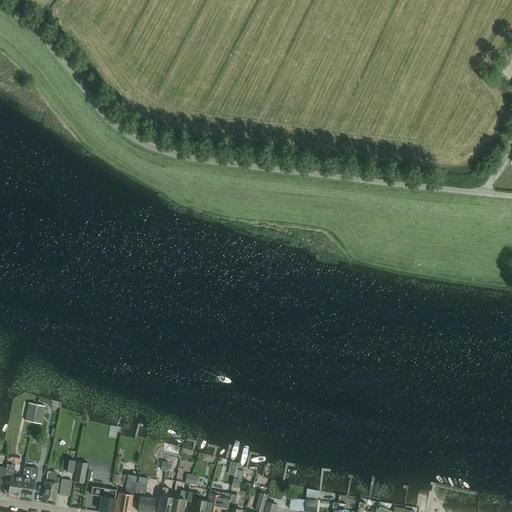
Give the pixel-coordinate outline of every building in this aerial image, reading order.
[(33,422),(36,404),(29,403),(25,420),(33,422)] [(45,406),(36,404),(33,422),(42,424),(45,406)] [(69,471),(75,472),(77,460),(71,459),(69,471)] [(74,481),(84,483),(87,463),(78,461),(74,481)] [(227,474),(234,476),(235,469),(237,470),(238,464),(231,462),(227,474)] [(14,465),(7,464),(6,469),(4,480),(10,481),(8,494),(20,496),(23,478),(25,467),(24,467),(22,478),(15,477),(16,472),(13,472),(14,465)] [(25,467),(23,478),(20,496),(32,497),(35,480),(36,480),(38,469),(25,467)] [(192,483),(193,479),(183,477),(184,469),(177,468),(175,480),(192,483)] [(235,469),(234,476),(233,479),(241,481),(244,472),(237,470),(235,469)] [(46,477),(46,481),(43,498),(56,501),(57,493),(59,494),(59,495),(70,496),(73,480),(62,479),(62,478),(47,476),(47,477),(46,477)] [(141,482),(141,483),(139,493),(139,496),(140,496),(137,511),(140,511),(152,511),(155,499),(144,497),(148,478),(139,477),(138,482),(141,482)] [(126,489),(125,494),(119,493),(116,511),(129,511),(132,495),(133,492),(139,493),(141,483),(131,481),(130,489),(126,489)] [(99,511),(103,511),(113,511),(117,490),(92,486),(91,495),(101,497),(99,511)] [(170,511),(174,493),(168,492),(169,488),(162,487),(158,511),(170,511)] [(307,489),(306,495),(305,500),(290,498),(289,509),(303,511),(307,511),(308,511),(316,511),(317,502),(316,502),(317,496),(319,497),(319,492),(307,489)] [(174,493),(170,511),(182,511),(186,491),(181,490),(180,494),(174,493)] [(210,494),(206,511),(218,511),(219,509),(227,510),(227,511),(229,511),(233,494),(231,494),(230,494),(211,490),(210,494)] [(204,511),(206,501),(199,500),(200,494),(188,492),(186,502),(195,503),(193,511),(204,511)] [(259,493),(254,510),(260,511),(263,511),(268,495),(259,493)] [(233,494),(229,511),(228,511),(240,511),(241,510),(234,508),(236,495),(233,494)] [(273,511),(275,504),(266,502),(263,511),(273,511)] [(337,511),(345,511),(346,504),(339,504),(339,503),(337,503),(337,511)]
